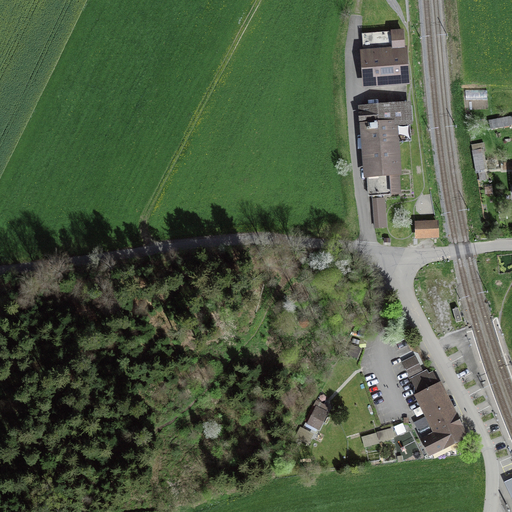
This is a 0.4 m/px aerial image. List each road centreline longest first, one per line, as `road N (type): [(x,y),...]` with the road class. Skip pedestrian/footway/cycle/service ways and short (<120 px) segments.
road 1 (unclassified): [(397,252),(254,238),(0,270)]
road 2 (residential): [(397,252),(398,280),(476,426),(491,470),(490,498)]
road 3 (track): [(312,243),(226,366),(193,401),(141,435)]
